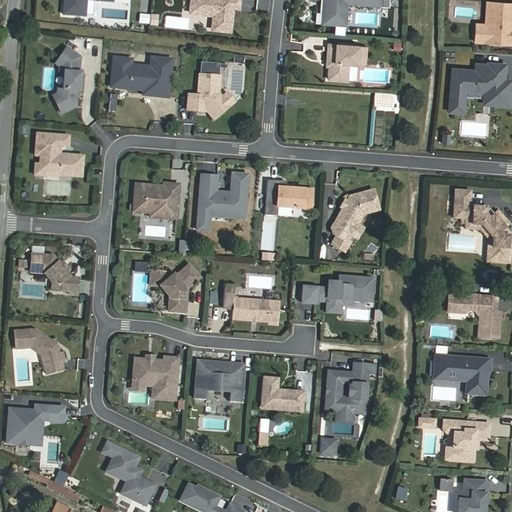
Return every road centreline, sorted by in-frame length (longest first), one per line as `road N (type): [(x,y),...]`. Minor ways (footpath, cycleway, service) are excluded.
road 1 (residential): [(102,322),(95,406),(309,511)]
road 2 (residential): [(511,169),(268,148)]
road 3 (residential): [(268,148),(133,136),(110,147),(104,227)]
road 4 (residential): [(303,328),(301,343),(289,347),(193,341),(149,325),(102,322)]
road 5 (residential): [(0,176),(15,0)]
road 6 (residential): [(283,0),(268,148)]
